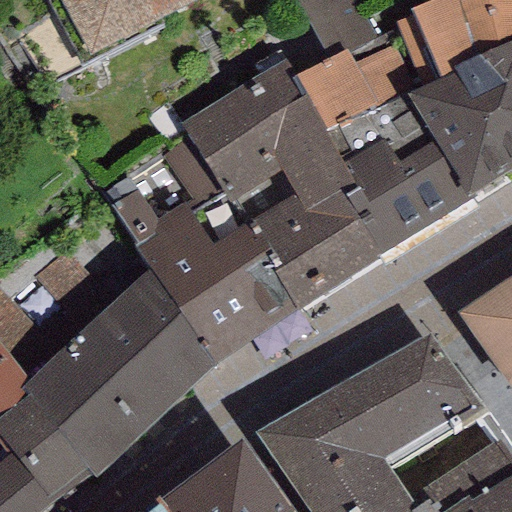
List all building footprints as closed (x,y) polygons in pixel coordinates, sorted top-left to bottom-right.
[(69,0),(102,66),(234,0),(69,0)] [(295,0),(327,55),(347,45),(349,50),(377,36),(356,0),(295,0)] [(413,10),(394,19),(397,26),(417,79),(456,61),(454,57),(511,31),(511,0),(410,0),(409,1),(413,10)] [(327,55),(292,72),(341,157),(383,133),(398,154),(434,132),(406,83),(417,79),(397,26),(377,36),(349,50),(347,45),(327,55)] [(417,79),(406,83),(434,132),(471,193),(475,201),(511,177),(511,31),(454,57),(456,61),(417,79)] [(176,121),(189,139),(279,259),(269,265),(297,303),(379,252),(377,248),(338,183),(351,175),(341,157),(292,72),(284,59),(176,121)] [(383,133),(341,157),(351,175),(338,183),(377,248),(471,193),(434,132),(398,154),(383,133)] [(279,259),(189,139),(102,193),(151,264),(213,359),(297,303),(269,265),(279,259)] [(19,381),(29,389),(91,466),(95,471),(213,359),(151,264),(26,375),(19,381)] [(511,272),(459,309),(511,384),(511,383),(511,272)] [(511,511),(511,445),(430,324),(264,428),(316,508),(312,510),(313,511),(511,511)] [(0,414),(29,389),(19,381),(26,375),(0,341),(0,414)] [(0,511),(33,511),(91,466),(29,389),(0,414),(0,441),(7,449),(0,455),(0,511)] [(298,511),(243,430),(162,491),(176,511),(298,511)] [(176,511),(162,491),(131,511),(176,511)]
